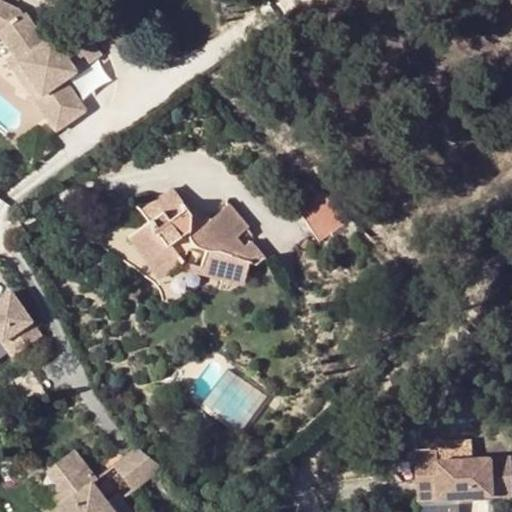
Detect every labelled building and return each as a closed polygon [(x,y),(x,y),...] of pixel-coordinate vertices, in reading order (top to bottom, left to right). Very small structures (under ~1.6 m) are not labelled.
[(4,0),(0,0),(0,33),(56,124),(82,108),(62,77),(92,59),(69,22),(45,37),(27,8),(23,11),(20,6),(4,0)] [(161,213),(146,224),(154,235),(141,245),(156,266),(152,271),(158,280),(177,266),(183,261),(178,256),(181,240),(193,242),(191,250),(201,252),(199,265),(220,270),(219,275),(244,281),(248,262),(255,264),(262,258),(250,242),(243,248),(231,246),(234,237),(246,228),(227,205),(207,221),(196,231),(186,227),(188,208),(173,189),(154,205),(161,213)] [(324,194),(315,201),(348,230),(324,194)] [(348,230),(315,201),(300,211),(325,246),(348,230)] [(139,216),(146,224),(161,213),(154,205),(139,216)] [(207,221),(188,208),(186,227),(196,231),(207,221)] [(154,235),(146,224),(127,238),(152,271),(156,266),(141,245),(154,235)] [(183,261),(177,266),(219,275),(220,270),(199,265),(183,261)] [(0,357),(8,352),(12,358),(43,337),(12,290),(0,298),(0,357)] [(511,504),(511,461),(475,464),(473,445),(437,447),(438,456),(417,457),(420,508),(511,504)] [(162,470),(136,451),(111,470),(130,495),(162,470)] [(387,490),(376,452),(331,465),(334,472),(342,499),(344,503),(387,490)] [(71,455),(45,476),(56,490),(48,496),(59,510),(56,511),(124,511),(115,499),(105,506),(90,487),(94,484),(71,455)] [(342,499),(334,472),(314,477),(323,505),(342,499)]
